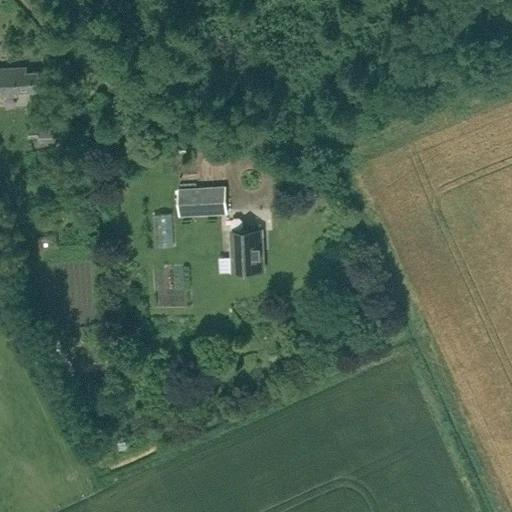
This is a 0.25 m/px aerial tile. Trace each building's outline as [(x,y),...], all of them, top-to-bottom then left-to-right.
[(40,70),(28,71),(28,67),(0,69),(0,95),(18,94),(18,92),(41,90),(40,70)] [(121,135),(131,135),(129,118),(120,119),(121,135)] [(66,142),(65,127),(39,128),(29,128),(30,138),(39,138),(40,143),(66,142)] [(181,215),(227,212),(225,183),(179,187),(181,215)] [(176,243),(175,210),(156,211),(157,244),(176,243)] [(234,272),(265,270),(263,229),(232,230),(234,272)]
